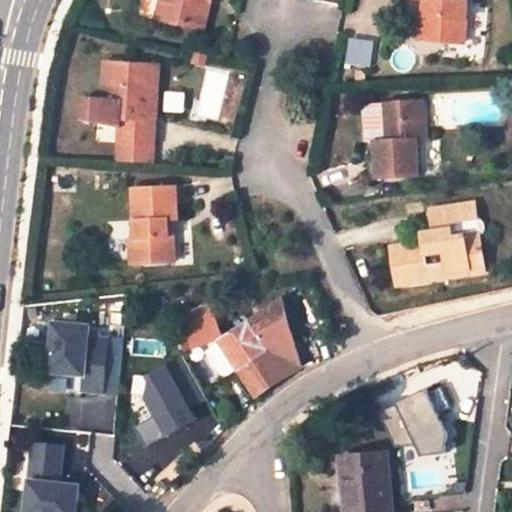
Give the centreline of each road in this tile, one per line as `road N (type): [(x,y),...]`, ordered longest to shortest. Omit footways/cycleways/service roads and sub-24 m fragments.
road 1 (residential): [(511,315),(405,342),(305,383),(259,427)]
road 2 (tertiary): [(32,0),(0,183)]
